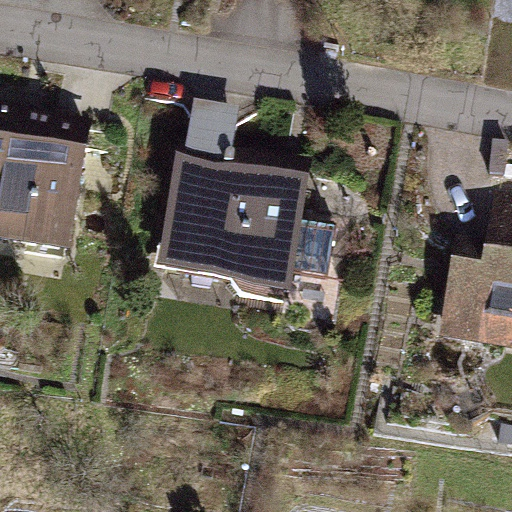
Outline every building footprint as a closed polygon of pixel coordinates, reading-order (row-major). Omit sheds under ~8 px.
[(78,116),(0,104),(0,245),(58,254),(78,116)] [(182,142),(175,141),(153,268),(277,289),(281,268),(287,225),(299,163),(225,150),(230,121),(186,114),(182,142)] [(483,137),(477,172),(496,175),(502,141),(483,137)] [(479,237),(449,231),(430,338),(511,352),(511,190),(488,187),(479,237)] [(325,231),(287,225),(281,268),(318,274),(325,231)]
